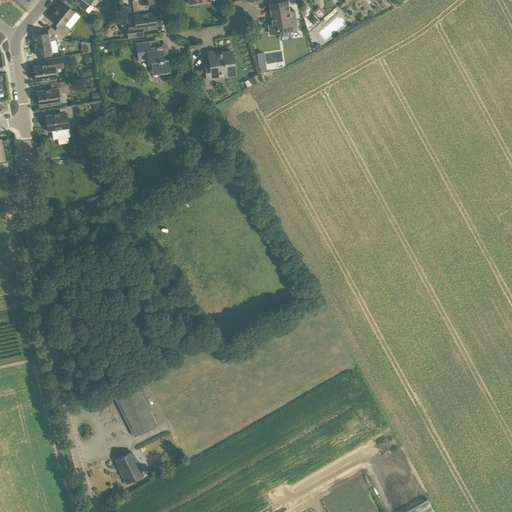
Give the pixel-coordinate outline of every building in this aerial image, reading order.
[(72,0),(84,10),(90,2),(95,6),(99,0),(72,0)] [(155,0),(136,0),(132,1),(134,12),(146,10),(145,4),(156,2),(155,0)] [(295,11),(290,12),(289,1),(270,4),(274,24),(269,25),(270,34),(298,29),(295,11)] [(54,30),(64,38),(71,29),(64,24),(74,12),(63,2),(50,19),(58,25),(54,30)] [(154,13),(134,16),(136,26),(126,27),(127,38),(142,36),(141,30),(157,27),(154,13)] [(318,20),(313,15),(309,20),(314,25),(318,20)] [(54,30),(51,27),(45,33),(33,35),(36,56),(43,55),(52,53),(49,40),(64,38),(54,30)] [(82,42),(82,52),(93,51),(93,41),(82,42)] [(168,59),(164,59),(162,47),(157,48),(157,46),(150,47),(149,41),(135,43),(138,61),(147,60),(148,63),(151,62),(153,76),(170,73),(168,59)] [(235,71),(232,52),(217,54),(216,51),(208,53),(210,64),(205,65),(207,79),(219,77),(218,73),(235,71)] [(55,68),(63,67),(61,56),(52,57),(47,58),(48,64),(33,67),(35,81),(56,78),(55,68)] [(87,77),(97,75),(96,68),(86,69),(87,77)] [(257,74),(250,78),(253,85),(260,81),(257,74)] [(65,81),(50,83),(51,89),(37,92),(39,106),(60,103),(58,93),(67,92),(65,81)] [(100,99),(99,91),(92,93),(93,100),(100,99)] [(93,103),(96,121),(104,116),(102,102),(93,103)] [(67,118),(73,117),(71,106),(59,108),(60,113),(45,117),(48,131),(52,130),(53,139),(69,137),(69,127),(67,118)] [(97,166),(92,158),(84,159),(86,168),(97,166)] [(136,192),(129,190),(126,198),(141,202),(143,194),(142,194),(144,187),(138,186),(136,192)] [(135,382),(113,393),(134,437),(157,426),(135,382)] [(131,452),(115,460),(127,483),(142,475),(131,452)] [(434,511),(428,500),(406,511),(434,511)]
